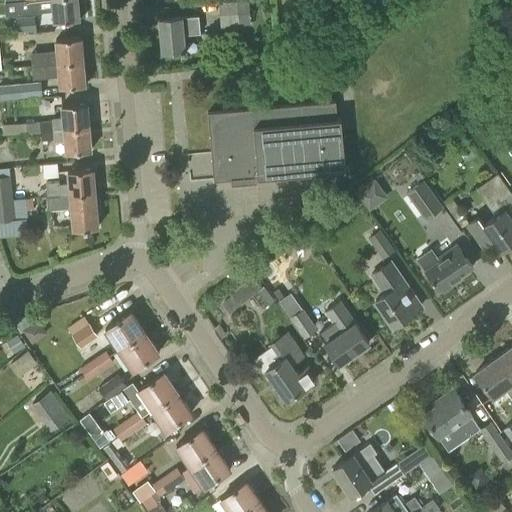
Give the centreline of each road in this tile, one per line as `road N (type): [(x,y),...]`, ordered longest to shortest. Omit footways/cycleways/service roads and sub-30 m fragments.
road 1 (residential): [(289,441),(511,293)]
road 2 (residential): [(134,258),(139,231),(114,0)]
road 3 (residential): [(289,441),(263,433),(161,275),(134,258)]
road 4 (residential): [(11,294),(134,258)]
